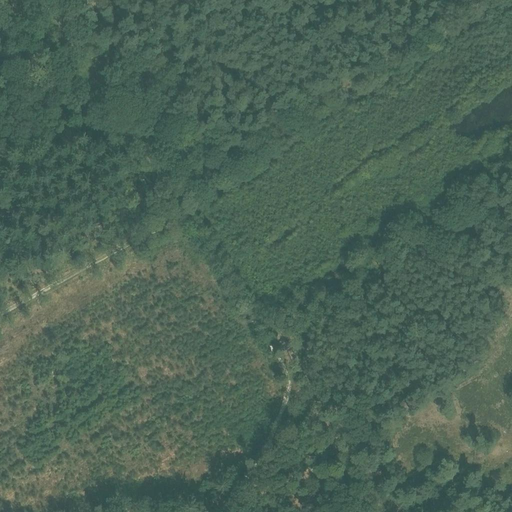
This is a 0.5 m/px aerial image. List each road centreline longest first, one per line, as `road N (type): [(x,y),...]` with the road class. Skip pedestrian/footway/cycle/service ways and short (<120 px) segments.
road 1 (track): [(39,0),(286,374),(275,427),(220,511)]
road 2 (track): [(0,315),(182,216)]
